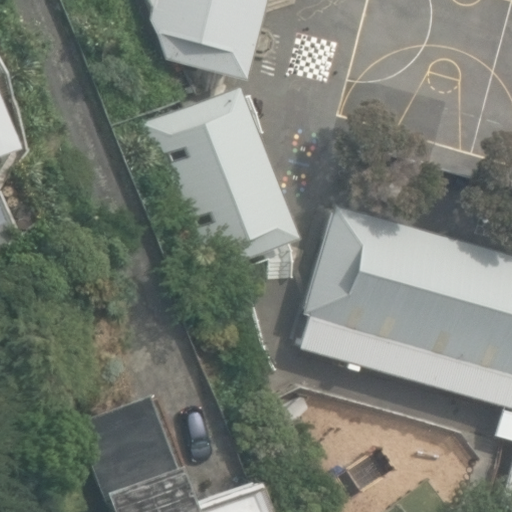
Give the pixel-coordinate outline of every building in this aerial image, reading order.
[(139,0),(159,59),(241,80),(261,0),(139,0)] [(140,121),(199,273),(285,240),(294,237),(240,97),(235,84),(140,121)] [(0,146),(15,140),(0,105),(0,146)] [(511,448),(496,505),(511,509),(511,254),(363,211),(361,215),(329,205),(298,309),(306,312),(296,347),(511,409),(511,448)] [(262,511),(253,489),(195,511),(185,511),(139,395),(67,424),(102,511),(262,511)]
